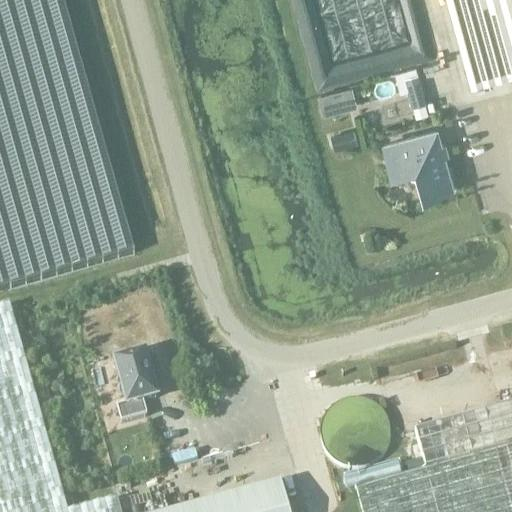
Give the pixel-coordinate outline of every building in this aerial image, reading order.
[(0,0),(0,291),(133,254),(61,0),(0,0)] [(511,0),(445,0),(469,87),(511,75),(511,0)] [(409,105),(424,101),(414,67),(377,77),(383,98),(406,92),(409,105)] [(348,85),(329,91),(334,106),(352,100),(348,85)] [(435,131),(383,146),(390,173),(405,169),(406,171),(408,174),(412,176),(416,177),(418,176),(424,197),(451,190),(435,131)] [(118,511),(56,288),(0,303),(0,511),(286,511),(279,484),(179,511),(118,511)] [(155,399),(143,355),(114,363),(126,405),(116,408),(120,425),(146,417),(142,403),(155,399)] [(387,426),(386,422),(385,419),(383,417),(381,413),(379,412),(378,410),(374,407),(373,406),(370,404),(366,403),(363,402),(359,401),(356,401),(353,401),(349,401),(346,402),(341,403),(339,404),(336,405),(333,407),(330,410),(328,412),(326,415),(324,417),(322,420),(321,423),(320,427),(319,430),(319,434),(319,437),(319,440),(320,444),(321,447),(322,450),(323,454),(325,456),(327,459),(330,461),(331,463),(332,464),(335,466),(338,467),(341,469),(346,470),(350,471),(355,471),(358,471),(361,470),(364,470),(368,468),(371,467),(374,465),(377,463),(379,460),(382,458),(383,455),(386,451),(387,449),(388,446),(388,442),(389,439),(389,435),(389,432),(388,429),(387,426)] [(511,511),(511,405),(413,433),(424,471),(355,490),(360,511),(511,511)]
